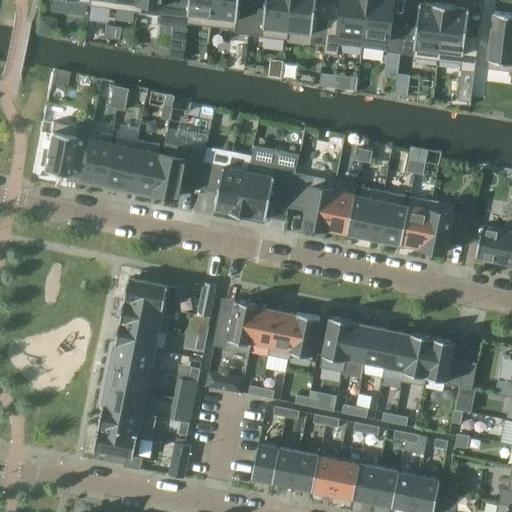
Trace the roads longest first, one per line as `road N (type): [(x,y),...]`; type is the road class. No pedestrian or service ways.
road 1 (residential): [(0,195),(511,299)]
road 2 (residential): [(234,511),(0,465)]
